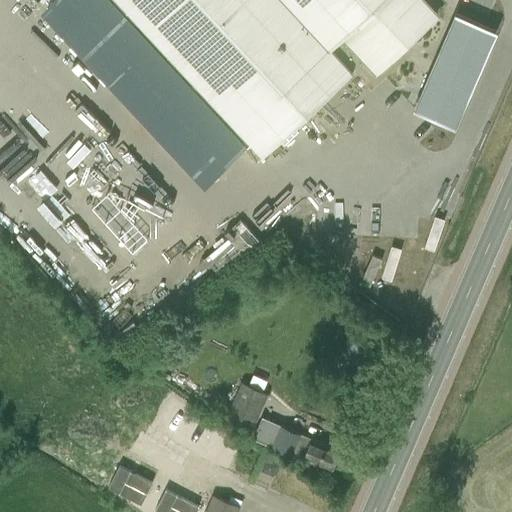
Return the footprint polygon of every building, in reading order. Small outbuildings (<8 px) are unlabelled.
[(117,0),(248,141),(262,155),(365,60),(376,71),(401,48),(402,50),(412,41),(411,39),(436,15),(421,0),(117,0)] [(138,158),(131,165),(154,187),(162,180),(138,158)] [(231,240),(252,260),(277,234),(256,214),(231,240)] [(86,218),(81,225),(99,238),(104,231),(86,218)] [(240,384),(224,419),(250,431),(266,396),(240,384)] [(168,423),(178,431),(193,413),(183,405),(168,423)] [(261,417),(252,439),(270,446),(270,447),(291,456),(292,454),(331,470),(339,450),(276,424),(261,417)] [(190,418),(187,437),(203,439),(206,420),(190,418)] [(219,434),(210,452),(220,457),(229,439),(219,434)] [(134,456),(143,462),(153,446),(144,440),(134,456)] [(198,511),(202,504),(198,502),(166,490),(156,511),(198,511)] [(204,504),(200,511),(235,511),(237,507),(211,496),(207,506),(204,504)]
